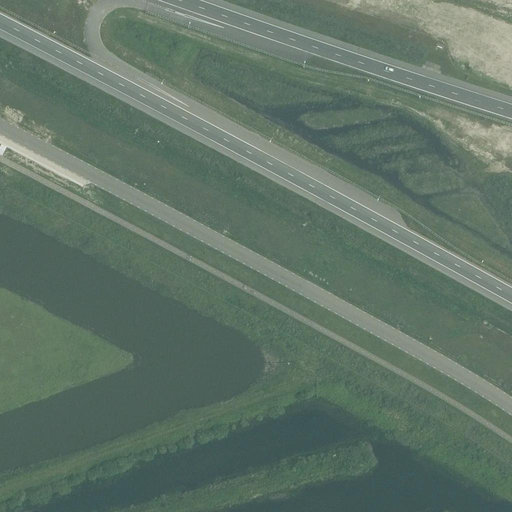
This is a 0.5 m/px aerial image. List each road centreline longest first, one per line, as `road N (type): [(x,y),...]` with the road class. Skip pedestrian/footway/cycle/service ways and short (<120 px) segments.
road 1 (unclassified): [(0,127),(345,309),(511,409)]
road 2 (trunk): [(0,21),(511,296)]
road 3 (trunk): [(511,111),(178,0)]
